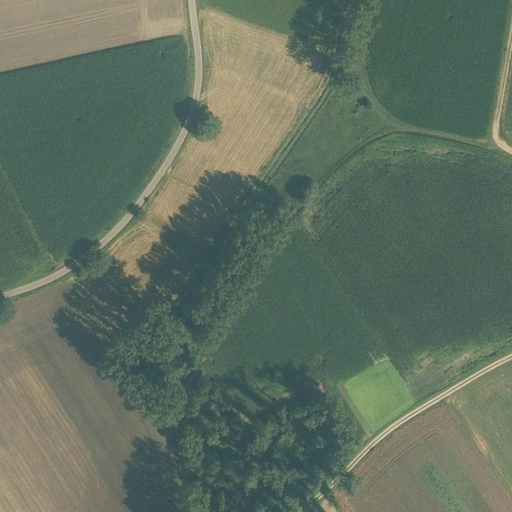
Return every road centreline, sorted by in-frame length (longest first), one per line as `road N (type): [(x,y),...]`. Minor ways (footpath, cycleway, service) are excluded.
road 1 (unclassified): [(0,298),(81,260),(128,219),(164,168),(194,106),(199,65),(191,0)]
road 2 (track): [(511,353),(386,431),(302,511)]
road 3 (track): [(511,151),(495,139),(511,31)]
